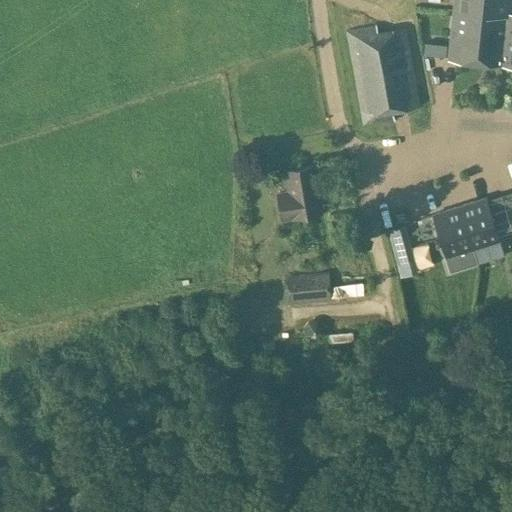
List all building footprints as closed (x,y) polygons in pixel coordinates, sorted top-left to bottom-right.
[(511,0),(455,0),(454,10),(507,16),(507,13),(511,14),(511,0)] [(449,59),(501,65),(504,39),(507,16),(454,10),(449,59)] [(393,29),(347,37),(363,126),(395,122),(394,114),(408,112),(408,109),(421,107),(408,30),(394,32),(393,29)] [(511,39),(504,39),(501,65),(511,65),(511,39)] [(286,171),(290,190),(275,192),(280,220),(322,213),(313,167),(286,171)] [(486,197),(459,206),(473,249),(500,240),(486,197)] [(445,258),(473,249),(459,206),(431,215),(445,258)] [(496,227),(500,238),(511,234),(511,226),(511,223),(496,227)] [(400,251),(401,260),(413,258),(411,249),(400,251)] [(329,276),(288,279),(289,305),(331,303),(329,276)] [(331,283),(332,295),(363,293),(362,282),(331,283)]
